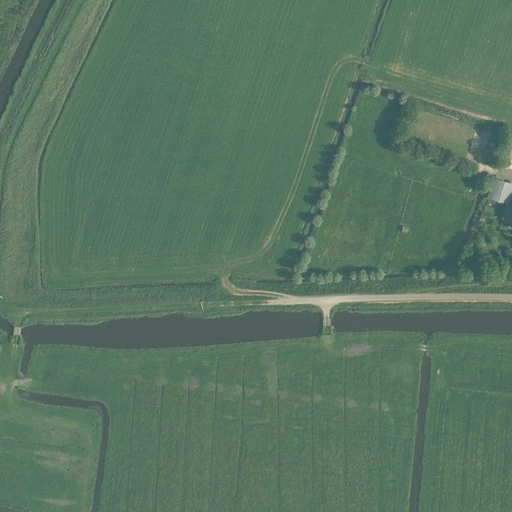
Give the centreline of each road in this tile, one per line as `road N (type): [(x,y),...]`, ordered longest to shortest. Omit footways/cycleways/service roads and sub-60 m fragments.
road 1 (track): [(21,313),(276,300)]
road 2 (unclassified): [(511,297),(276,300)]
road 3 (track): [(82,0),(9,154),(0,212)]
